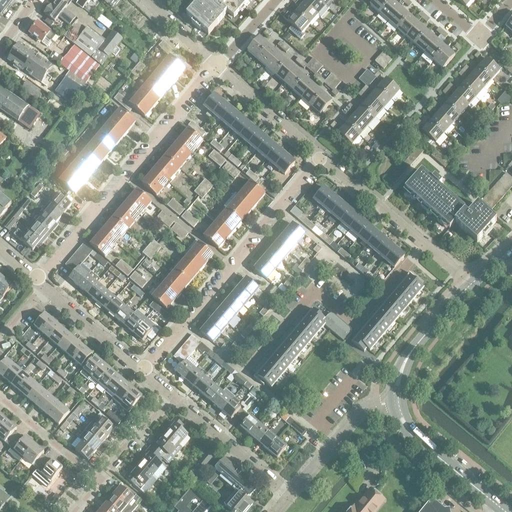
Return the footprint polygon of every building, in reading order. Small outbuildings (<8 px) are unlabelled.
[(5,9),(8,5),(1,0),(0,0),(0,14),(1,15),(2,13),(3,14),(6,10),(5,9)] [(51,6),(45,14),(55,22),(59,17),(70,26),(76,18),(65,9),(68,6),(60,0),(59,0),(53,8),(51,6)] [(79,0),(76,4),(82,9),(89,0),(79,0)] [(205,0),(200,0),(186,16),(208,36),(228,13),(234,18),(249,0),(216,0),(215,2),(217,3),(214,7),(205,0)] [(295,5),(300,9),(296,13),(310,25),(318,16),(304,4),(300,0),(296,5),(295,5)] [(307,0),(304,4),(318,16),(326,7),(317,0),(307,0)] [(332,3),(330,2),(332,0),(317,0),(326,7),(328,9),(332,5),(332,3)] [(375,0),(370,6),(380,14),(392,0),(391,0),(375,0)] [(389,22),(401,8),(392,0),(380,14),(389,22)] [(457,0),(467,8),(473,0),(457,0)] [(401,8),(389,22),(398,30),(410,16),(401,8)] [(288,14),(284,19),(288,22),(293,26),(289,31),(300,41),(304,36),(302,34),(310,25),(296,13),(293,17),(288,13),(287,14),(288,14)] [(398,30),(407,38),(419,24),(410,16),(398,30)] [(47,19),(45,22),(51,27),(53,24),(47,19)] [(102,67),(108,59),(123,40),(113,32),(105,41),(88,27),(86,29),(76,21),(64,37),(73,44),(73,45),(74,46),(100,65),(102,67)] [(38,23),(30,34),(47,47),(52,42),(55,44),(59,39),(51,33),(38,23)] [(407,38),(416,46),(428,32),(419,24),(407,38)] [(416,46),(425,54),(437,40),(428,32),(416,46)] [(247,51),(256,59),(268,46),(259,38),(247,51)] [(425,54),(421,58),(430,66),(434,62),(446,48),(437,40),(425,54)] [(160,69),(176,82),(186,70),(174,60),(178,56),(164,42),(159,47),(170,57),(160,69)] [(49,71),(52,67),(19,43),(7,61),(23,72),(23,71),(40,84),(45,78),(49,81),(54,75),(49,71)] [(286,54),(289,50),(284,45),(281,49),(286,54)] [(85,85),(100,65),(74,46),(71,50),(64,60),(53,52),(49,58),(59,65),(69,73),(78,79),(85,85)] [(265,67),(277,54),(268,46),(256,59),(265,67)] [(446,48),(434,62),(443,70),(455,56),(446,48)] [(474,57),(476,59),(478,61),(482,56),(478,52),(474,57)] [(387,66),(392,61),(382,53),(378,58),(387,66)] [(265,67),(274,75),(286,62),(277,54),(265,67)] [(313,58),(307,65),(305,67),(310,71),(318,62),(313,58)] [(383,70),(387,66),(378,58),(374,62),(383,70)] [(478,69),(492,81),(500,72),(487,60),(478,69)] [(274,75),(283,83),(295,70),(286,62),(274,75)] [(318,62),(310,71),(315,76),(317,74),(323,67),(318,62)] [(135,69),(141,73),(145,68),(140,63),(135,69)] [(466,66),(462,71),(466,74),(470,69),(466,66)] [(141,73),(135,69),(131,74),(136,79),(141,73)] [(150,81),(165,94),(176,82),(160,69),(150,81)] [(478,69),(470,78),(484,90),(492,81),(478,69)] [(283,83),(292,91),(304,78),(295,70),(283,83)] [(362,75),(371,84),(376,79),(374,77),(366,71),(362,75)] [(78,79),(69,73),(68,73),(65,77),(66,78),(55,93),(72,105),(80,92),(83,95),(84,94),(87,97),(91,100),(96,94),(98,91),(90,85),(88,87),(85,85),(78,79)] [(323,83),(328,87),(336,79),(331,74),(325,81),(323,83)] [(367,88),(371,84),(362,75),(358,80),(365,86),(367,88)] [(292,91),(301,99),(313,86),(304,78),(292,91)] [(470,78),(463,87),(476,99),(484,90),(470,78)] [(333,92),(335,90),(341,83),(336,79),(328,87),(333,92)] [(386,79),(378,89),(391,101),(400,91),(386,79)] [(165,94),(150,81),(140,93),(155,106),(165,94)] [(21,90),(39,102),(44,94),(27,82),(21,90)] [(313,86),(301,99),(310,107),(322,94),(313,86)] [(41,116),(29,108),(0,87),(0,110),(30,132),(41,116)] [(476,99),(463,87),(455,96),(468,108),(476,99)] [(383,110),(391,101),(378,89),(370,98),(383,110)] [(155,106),(140,93),(130,104),(119,94),(114,100),(130,113),(134,109),(145,118),(155,106)] [(331,102),(322,94),(310,107),(319,115),(331,102)] [(204,108),(209,112),(205,116),(210,120),(213,115),(213,116),(224,104),(214,96),(204,108)] [(460,117),(468,108),(455,96),(447,105),(460,117)] [(375,119),(383,110),(370,98),(362,107),(375,119)] [(213,116),(222,123),(232,111),(224,104),(213,116)] [(346,109),(349,112),(354,107),(350,104),(346,109)] [(452,126),(460,117),(447,105),(439,114),(452,126)] [(354,116),(367,128),(375,119),(362,107),(354,116)] [(111,122),(126,135),(136,123),(121,110),(111,122)] [(232,111),(222,123),(231,131),(241,119),(232,111)] [(431,123),(444,135),(452,126),(439,114),(431,123)] [(367,128),(354,116),(346,125),(359,137),(367,128)] [(241,119),(231,131),(240,138),(250,126),(241,119)] [(100,134),(116,147),(126,135),(111,122),(100,134)] [(192,122),(188,126),(202,138),(206,134),(192,122)] [(422,132),(435,144),(436,145),(444,135),(431,123),(422,132)] [(351,147),(359,137),(346,125),(337,135),(351,147)] [(250,126),(240,138),(249,145),(259,133),(250,126)] [(177,143),(191,156),(203,142),(188,130),(177,143)] [(258,153),(268,141),(259,133),(249,145),(258,153)] [(90,146),(105,159),(116,147),(100,134),(90,146)] [(215,149),(219,145),(214,141),(210,145),(215,149)] [(268,141),(258,153),(267,161),(277,149),(268,141)] [(165,157),(180,169),(191,156),(177,143),(165,157)] [(219,145),(215,149),(220,153),(223,149),(219,145)] [(105,159),(90,146),(80,158),(95,171),(105,159)] [(400,147),(395,153),(399,157),(404,151),(400,147)] [(403,164),(409,168),(424,152),(418,147),(403,164)] [(277,149),(267,161),(276,168),(286,156),(277,149)] [(214,151),(208,158),(220,168),(226,161),(214,151)] [(450,163),(436,151),(431,157),(445,169),(450,163)] [(233,164),(236,160),(231,156),(228,160),(233,164)] [(295,164),(286,156),(276,168),(285,176),(295,164)] [(180,169),(165,157),(153,171),(168,183),(180,169)] [(95,171),(80,158),(70,170),(85,183),(95,171)] [(236,160),(233,164),(237,168),(241,164),(236,160)] [(228,163),(222,170),(234,180),(240,173),(228,163)] [(389,180),(394,185),(409,168),(403,164),(389,180)] [(85,183),(70,170),(60,182),(75,195),(85,183)] [(168,183),(153,171),(142,185),(156,197),(168,183)] [(251,180),(254,175),(249,171),(245,175),(251,180)] [(459,228),(477,244),(496,222),(478,205),(468,216),(465,213),(466,212),(439,188),(442,185),(435,178),(432,181),(421,172),(405,191),(450,231),(456,224),(459,227),(459,228)] [(511,187),(511,178),(506,173),(482,201),(492,210),(511,187)] [(35,190),(39,194),(43,188),(41,186),(47,179),(44,175),(37,183),(39,185),(35,190)] [(254,175),(251,180),(260,187),(263,183),(254,175)] [(200,186),(204,190),(209,184),(205,180),(200,186)] [(239,196),(253,208),(265,195),(250,183),(239,196)] [(263,183),(260,187),(264,191),(268,187),(263,183)] [(204,190),(208,193),(213,187),(209,184),(204,190)] [(204,190),(200,186),(194,193),(198,196),(204,190)] [(314,201),(319,205),(317,208),(320,211),(333,197),(324,189),(314,201)] [(125,204),(140,216),(151,203),(137,190),(125,204)] [(208,193),(204,190),(198,196),(202,199),(208,193)] [(57,192),(49,202),(50,203),(52,205),(64,215),(72,205),(60,195),(57,192)] [(235,193),(223,207),(227,210),(242,222),(253,208),(239,196),(235,193)] [(327,212),(332,216),(342,204),(333,197),(320,211),(318,214),(322,217),(327,212)] [(0,218),(12,204),(4,198),(0,202),(0,218)] [(185,210),(172,200),(167,206),(179,217),(185,210)] [(50,203),(42,212),(56,224),(64,215),(52,205),(50,203)] [(113,218),(128,230),(140,216),(125,204),(113,218)] [(332,216),(341,224),(351,212),(342,204),(332,216)] [(15,214),(19,217),(24,211),(20,208),(15,214)] [(242,222),(227,210),(216,224),(230,236),(242,222)] [(49,232),(56,224),(42,212),(35,221),(49,232)] [(169,229),(174,222),(162,212),(157,219),(169,229)] [(181,218),(193,229),(199,222),(187,212),(181,218)] [(344,236),(349,230),(350,231),(360,219),(351,212),(341,224),(337,229),(344,236)] [(307,228),(311,223),(301,215),(298,220),(307,228)] [(9,232),(17,222),(12,218),(4,227),(9,232)] [(128,230),(113,218),(102,231),(117,244),(128,230)] [(350,231),(345,236),(354,244),(359,239),(369,227),(360,219),(350,231)] [(34,221),(27,230),(43,244),(48,238),(46,236),(49,232),(35,221),(34,221)] [(307,228),(312,232),(315,227),(311,223),(307,228)] [(170,231),(183,241),(188,235),(176,224),(170,231)] [(230,236),(216,224),(204,238),(218,250),(230,236)] [(297,244),(305,235),(293,225),(285,234),(297,244)] [(359,239),(368,246),(377,234),(369,227),(359,239)] [(18,230),(14,235),(33,251),(36,247),(39,249),(43,244),(27,230),(23,234),(18,230)] [(117,244),(102,231),(90,245),(105,258),(117,244)] [(290,253),(297,244),(285,234),(278,243),(290,253)] [(325,243),(328,238),(323,234),(320,238),(325,243)] [(368,246),(376,254),(386,242),(377,234),(368,246)] [(333,242),(328,238),(325,243),(329,247),(333,242)] [(148,247),(152,251),(157,245),(153,241),(148,247)] [(385,261),(395,249),(386,242),(376,254),(385,261)] [(80,247),(89,255),(93,251),(83,243),(80,247)] [(187,256),(202,269),(213,255),(199,243),(187,256)] [(282,262),(290,253),(278,243),(270,252),(282,262)] [(152,251),(156,254),(161,248),(157,245),(152,251)] [(139,264),(143,259),(139,255),(128,246),(124,251),(139,264)] [(317,255),(322,249),(317,246),(313,251),(317,255)] [(76,252),(85,260),(89,255),(80,247),(76,252)] [(148,247),(143,254),(147,257),(152,251),(148,247)] [(337,254),(342,258),(346,253),(341,249),(337,254)] [(395,269),(404,257),(395,249),(385,261),(395,269)] [(156,254),(152,251),(147,257),(151,261),(156,254)] [(82,264),(85,260),(76,252),(72,256),(82,264)] [(263,261),(275,271),(282,262),(270,252),(263,261)] [(351,257),(346,253),(342,258),(347,262),(351,257)] [(78,269),(79,268),(82,264),(72,256),(69,261),(78,269)] [(175,270),(190,283),(202,269),(187,256),(175,270)] [(104,268),(108,264),(102,259),(99,263),(104,268)] [(302,263),(307,267),(310,263),(306,259),(302,263)] [(65,265),(75,273),(78,269),(69,261),(65,265)] [(121,261),(115,267),(127,278),(133,271),(121,261)] [(267,280),(275,271),(263,261),(255,270),(267,280)] [(296,265),(291,270),(299,276),(302,272),(307,267),(302,263),(299,267),(296,265)] [(75,273),(69,279),(78,287),(88,276),(91,273),(82,264),(79,268),(78,269),(75,273)] [(360,273),(364,269),(359,264),(355,269),(360,273)] [(112,268),(109,271),(113,274),(117,279),(120,275),(116,271),(112,268)] [(369,280),(373,276),(364,269),(360,273),(369,280)] [(190,283),(175,270),(164,284),(178,296),(190,283)] [(88,276),(78,287),(88,295),(98,284),(101,280),(91,273),(88,276)] [(135,273),(129,279),(142,290),(147,283),(135,273)] [(380,279),(383,282),(389,276),(385,273),(380,279)] [(358,335),(351,342),(364,353),(367,350),(370,352),(423,289),(420,286),(418,284),(410,277),(412,275),(409,274),(408,276),(358,335)] [(123,283),(126,280),(120,275),(117,279),(123,283)] [(381,284),(377,280),(373,276),(369,280),(378,288),(381,284)] [(295,280),(291,277),(287,281),(292,285),(295,280)] [(0,302),(3,298),(13,287),(3,279),(0,283),(0,302)] [(246,279),(239,288),(251,299),(259,290),(246,279)] [(279,299),(287,290),(292,285),(287,281),(283,286),(281,285),(278,289),(275,286),(270,291),(271,292),(270,292),(279,299)] [(88,295),(97,303),(107,291),(98,284),(88,295)] [(178,296),(164,284),(152,298),(167,310),(178,296)] [(231,297),(243,308),(251,299),(239,288),(231,297)] [(139,290),(136,294),(141,299),(144,295),(139,290)] [(97,303),(106,310),(116,299),(107,291),(97,303)] [(106,310),(115,318),(125,307),(121,303),(123,300),(119,296),(116,299),(106,310)] [(224,306),(236,317),(243,308),(231,297),(224,306)] [(150,307),(154,310),(158,306),(153,302),(150,307)] [(267,304),(263,309),(268,313),(272,308),(267,304)] [(236,317),(224,306),(216,315),(228,325),(236,317)] [(125,307),(115,318),(124,326),(134,315),(125,307)] [(162,309),(158,314),(167,321),(171,317),(162,309)] [(255,376),(254,378),(256,379),(258,377),(265,384),(268,386),(271,389),(325,326),(331,331),(335,334),(335,335),(344,343),(345,343),(350,337),(350,336),(351,335),(351,334),(351,333),(351,332),(351,331),(351,330),(350,329),(349,328),(335,316),(334,315),(333,315),(332,315),(331,315),(330,315),(329,315),(328,316),(327,317),(325,320),(312,309),(311,310),(255,376)] [(259,314),(264,318),(268,313),(263,309),(259,314)] [(134,334),(146,319),(137,311),(134,315),(124,326),(134,334)] [(34,327),(42,334),(53,321),(45,314),(34,327)] [(221,335),(228,325),(216,315),(208,324),(221,335)] [(146,319),(134,334),(143,342),(147,337),(153,341),(161,331),(146,319)] [(53,321),(42,334),(50,341),(61,328),(53,321)] [(248,327),(253,331),(257,326),(252,322),(248,327)] [(201,333),(213,344),(221,335),(208,324),(201,333)] [(248,327),(241,336),(245,339),(253,331),(248,327)] [(68,335),(61,328),(50,341),(58,347),(68,335)] [(65,354),(76,342),(68,335),(58,347),(65,354)] [(192,335),(188,340),(197,348),(201,343),(192,335)] [(233,345),(237,349),(245,339),(241,336),(233,345)] [(188,340),(184,345),(194,352),(196,349),(197,348),(188,340)] [(73,361),(84,348),(76,342),(65,354),(73,361)] [(201,343),(197,348),(196,349),(203,355),(205,353),(208,355),(211,352),(201,343)] [(180,349),(190,357),(194,352),(184,345),(180,349)] [(229,358),(233,353),(237,349),(233,345),(229,350),(224,345),(220,350),(229,358)] [(92,355),(84,348),(73,361),(81,368),(92,355)] [(180,349),(177,353),(186,361),(190,357),(180,349)] [(183,365),(186,362),(186,361),(177,353),(173,358),(183,365)] [(88,382),(89,381),(103,365),(94,357),(80,374),(88,382)] [(183,365),(176,373),(186,381),(196,370),(199,366),(189,357),(186,361),(186,362),(183,365)] [(221,367),(226,371),(229,367),(220,359),(212,368),(217,372),(221,367)] [(0,367),(0,376),(4,379),(15,367),(6,360),(0,367)] [(89,381),(96,387),(110,371),(103,365),(89,381)] [(4,379),(12,386),(22,373),(15,367),(4,379)] [(231,383),(238,375),(229,367),(226,371),(231,375),(227,380),(231,383)] [(195,389),(205,378),(196,370),(186,381),(195,389)] [(103,395),(106,391),(118,378),(110,371),(96,387),(95,388),(103,395)] [(22,373),(12,386),(19,393),(30,380),(22,373)] [(238,375),(234,380),(243,388),(244,386),(247,383),(238,375)] [(106,391),(114,398),(126,384),(118,378),(106,391)] [(195,389),(204,396),(214,385),(205,378),(195,389)] [(27,399),(38,387),(30,380),(19,393),(27,399)] [(112,400),(120,407),(133,391),(126,384),(114,398),(112,400)] [(204,396),(213,404),(223,393),(214,385),(204,396)] [(27,399),(35,406),(46,393),(38,387),(27,399)] [(244,408),(243,411),(245,412),(245,413),(261,394),(254,389),(248,396),(251,397),(243,407),(244,408)] [(223,393),(213,404),(222,412),(232,401),(234,398),(234,397),(225,390),(223,393)] [(128,414),(130,412),(142,398),(133,391),(120,407),(128,414)] [(35,406),(43,413),(54,400),(46,393),(35,406)] [(232,401),(222,412),(232,420),(235,415),(239,419),(245,412),(243,411),(241,409),(238,406),(240,403),(234,398),(232,401)] [(43,413),(51,419),(61,407),(54,400),(43,413)] [(59,426),(69,414),(61,407),(51,419),(59,426)] [(245,412),(239,419),(244,423),(241,427),(250,435),(259,425),(250,417),(245,413),(245,412)] [(113,415),(110,418),(118,425),(122,421),(114,414),(113,415)] [(285,414),(281,419),(285,423),(290,426),(294,422),(289,418),(285,414)] [(115,430),(102,419),(98,416),(91,424),(108,438),(115,430)] [(171,429),(166,435),(179,446),(188,437),(180,430),(183,426),(175,419),(168,427),(171,429)] [(0,439),(10,447),(19,437),(14,433),(17,430),(7,422),(0,430),(0,439)] [(303,437),(307,433),(294,422),(290,426),(303,437)] [(85,432),(101,446),(108,438),(91,424),(85,432)] [(250,435),(259,443),(269,432),(259,425),(250,435)] [(95,453),(101,446),(85,432),(78,439),(95,453)] [(269,432),(259,443),(268,451),(278,440),(269,432)] [(150,448),(162,459),(166,462),(169,465),(182,449),(179,446),(166,435),(160,443),(157,440),(150,448)] [(20,463),(23,459),(35,445),(26,437),(23,440),(19,437),(10,447),(12,449),(8,453),(20,463)] [(78,439),(72,446),(76,449),(75,451),(88,462),(95,453),(78,439)] [(278,440),(268,451),(278,459),(287,448),(278,440)] [(23,459),(37,471),(46,460),(41,456),(44,453),(35,445),(23,459)] [(162,459),(150,448),(143,457),(146,459),(140,465),(153,477),(157,480),(166,470),(162,466),(159,464),(162,459)] [(198,463),(205,469),(215,457),(208,451),(198,463)] [(224,459),(215,470),(222,476),(222,475),(228,480),(231,478),(233,480),(239,473),(224,459)] [(51,483),(63,469),(53,461),(50,464),(46,460),(37,471),(51,483)] [(157,480),(153,477),(140,465),(134,472),(131,470),(124,478),(144,495),(157,480)] [(246,489),(252,495),(258,488),(239,473),(233,480),(231,478),(228,480),(235,486),(233,489),(236,492),(237,493),(240,490),(243,493),(246,489)] [(0,511),(10,499),(3,493),(5,490),(0,485),(0,511)] [(113,496),(132,511),(133,511),(138,507),(135,505),(140,499),(136,496),(134,498),(121,487),(113,496)] [(205,511),(210,507),(190,489),(174,508),(177,511),(205,511)] [(237,493),(236,492),(224,506),(230,511),(245,511),(251,505),(246,500),(248,497),(249,498),(252,495),(246,489),(243,493),(240,490),(237,493)] [(375,511),(384,501),(371,490),(356,509),(354,508),(350,511),(375,511)] [(106,504),(115,511),(132,511),(113,496),(106,504)] [(432,500),(421,511),(449,511),(450,510),(444,510),(432,500)]
